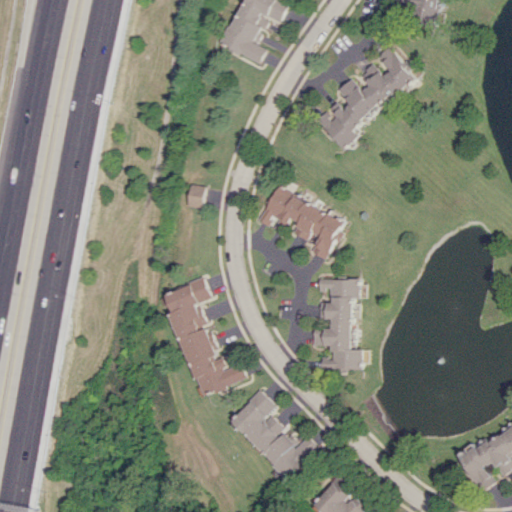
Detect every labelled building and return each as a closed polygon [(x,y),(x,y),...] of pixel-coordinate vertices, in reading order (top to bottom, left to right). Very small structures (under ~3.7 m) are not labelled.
[(259,62),(264,47),(254,43),(261,26),(256,24),(259,14),(279,22),(287,1),(285,0),(239,0),(221,46),(259,62)] [(444,0),(403,0),(402,7),(420,10),(418,19),(440,23),(444,0)] [(317,120),(344,148),(358,134),(355,131),(416,72),(393,48),(382,59),(392,69),(385,76),(377,68),(352,92),(345,84),(338,90),(351,103),(344,110),(336,101),(317,120)] [(202,208),(206,186),(191,184),(188,206),(202,208)] [(347,221),(277,186),(260,221),(272,227),(283,232),(290,217),(300,222),(294,232),(309,239),(312,233),(321,237),(313,251),(328,259),(347,221)] [(168,293),(176,314),(174,314),(204,396),(249,379),(243,362),(226,369),(209,323),(207,323),(199,303),(213,298),(206,279),(168,293)] [(354,349),(354,318),(360,318),(360,298),(362,298),(362,279),(321,279),(321,289),(333,289),(333,302),(323,302),(323,318),(334,318),(334,331),(315,331),(316,345),(333,345),(334,357),(324,357),(324,369),(368,368),(368,349),(354,349)] [(234,420),(278,463),(274,466),(288,480),(320,446),(309,435),(301,444),(270,415),(278,406),(262,391),(234,420)] [(317,504),(326,511),(368,511),(369,511),(353,497),(358,492),(351,485),(355,481),(345,473),(317,504)]
